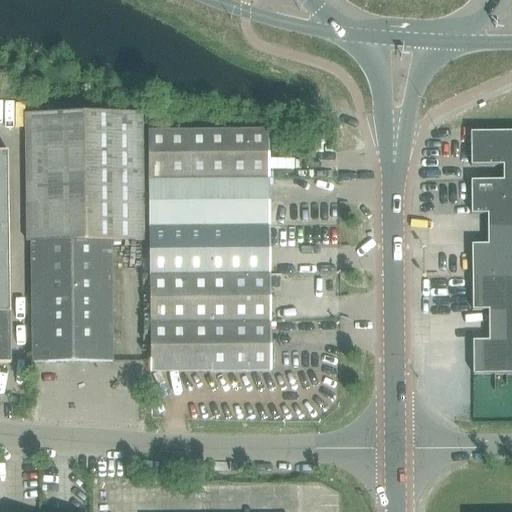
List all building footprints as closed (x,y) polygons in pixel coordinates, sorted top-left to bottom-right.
[(31,242),(33,363),(113,361),(111,241),(144,241),(143,141),(142,109),(25,111),(27,242),(31,242)] [(506,161),(506,177),(511,176),(511,128),(474,129),(474,161),(506,161)] [(148,133),(148,182),(268,181),(268,133),(148,133)] [(0,148),(0,358),(12,358),(11,148),(0,148)] [(490,211),(491,241),(511,241),(511,176),(506,177),(474,177),(474,211),(490,211)] [(148,182),(149,231),(269,230),(268,181),(148,182)] [(149,231),(149,278),(270,278),(270,269),(269,249),(269,230),(149,231)] [(474,241),(474,274),(511,274),(511,241),(491,241),(474,241)] [(474,307),(491,307),(511,308),(511,274),(474,274),(474,307)] [(149,278),(151,326),(270,326),(270,300),(270,278),(149,278)] [(511,308),(491,307),(490,321),(490,335),(490,342),(473,342),(474,376),(511,375),(511,308)] [(270,326),(151,326),(153,372),(271,371),(270,326)]
